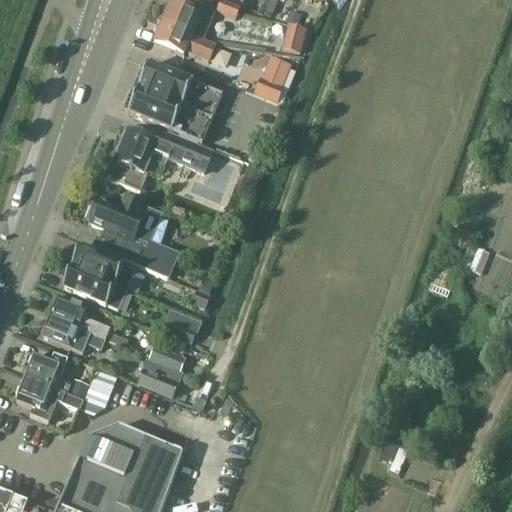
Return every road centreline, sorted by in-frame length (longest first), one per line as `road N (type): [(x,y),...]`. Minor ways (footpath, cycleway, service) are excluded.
road 1 (track): [(217,394),(350,0)]
road 2 (tertiary): [(0,304),(109,0)]
road 3 (track): [(511,371),(446,511)]
